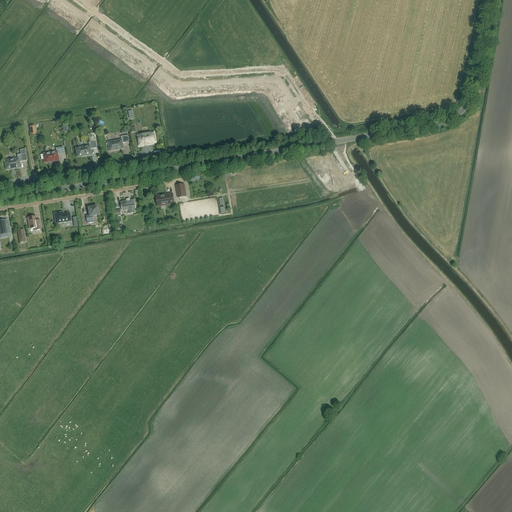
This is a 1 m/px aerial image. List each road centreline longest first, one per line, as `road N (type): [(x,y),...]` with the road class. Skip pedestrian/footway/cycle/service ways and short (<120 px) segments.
road 1 (tertiary): [(0,200),(448,120),(475,91),(492,0)]
road 2 (unclassified): [(0,208),(185,178)]
road 3 (unclassified): [(0,183),(142,157)]
